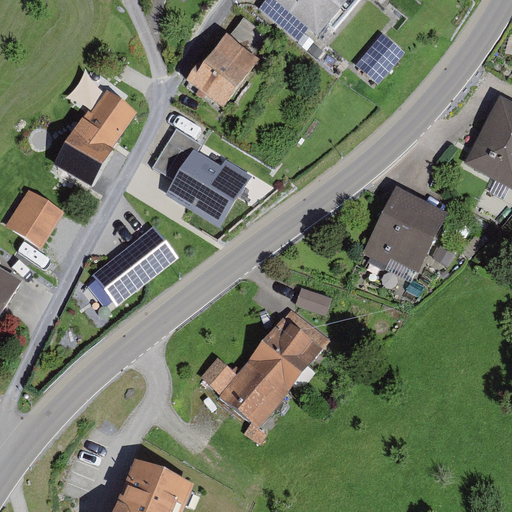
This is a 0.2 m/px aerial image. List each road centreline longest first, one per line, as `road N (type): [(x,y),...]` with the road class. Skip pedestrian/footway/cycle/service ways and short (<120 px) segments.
road 1 (tertiary): [(22,448),(129,344),(366,163),(438,91),(502,0)]
road 2 (residential): [(233,0),(167,91),(0,415),(22,448)]
